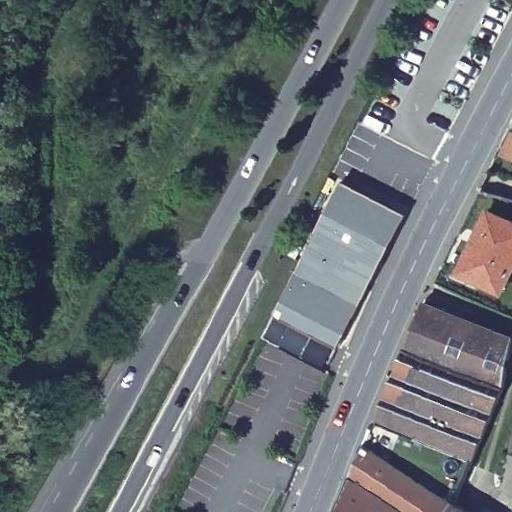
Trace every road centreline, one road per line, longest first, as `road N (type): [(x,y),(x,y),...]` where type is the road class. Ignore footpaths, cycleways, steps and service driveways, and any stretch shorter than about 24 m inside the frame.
road 1 (motorway): [(336,0),(58,511)]
road 2 (motorway): [(117,511),(384,0)]
road 3 (tertiary): [(511,70),(403,286),(313,511)]
